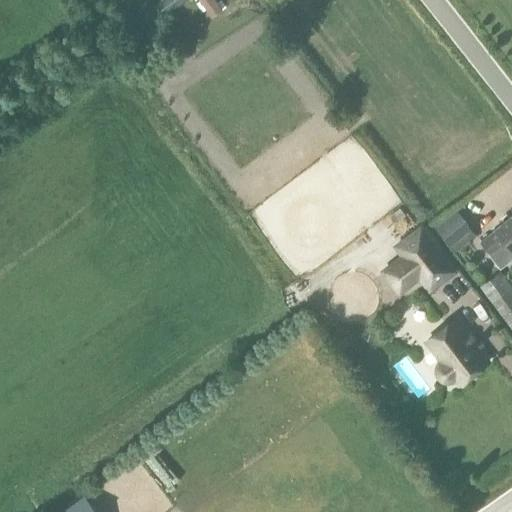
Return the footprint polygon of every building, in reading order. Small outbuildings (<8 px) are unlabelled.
[(161,0),(156,4),(164,16),(185,0),(161,0)] [(223,10),(216,0),(198,0),(212,18),(223,10)] [(477,235),(466,221),(457,208),(435,226),(444,238),(446,237),(457,250),(477,235)] [(507,242),(511,248),(511,215),(496,229),(480,241),(491,255),(507,242)] [(453,271),(421,229),(398,246),(406,256),(386,271),(400,290),(420,274),(430,287),(453,271)] [(511,328),(511,285),(501,271),(480,287),(511,328)] [(428,340),(444,361),(441,364),(438,368),(437,372),(439,377),(443,380),(448,380),(452,379),(456,376),(460,382),(487,361),(455,319),(428,340)] [(98,511),(84,493),(58,511),(98,511)]
